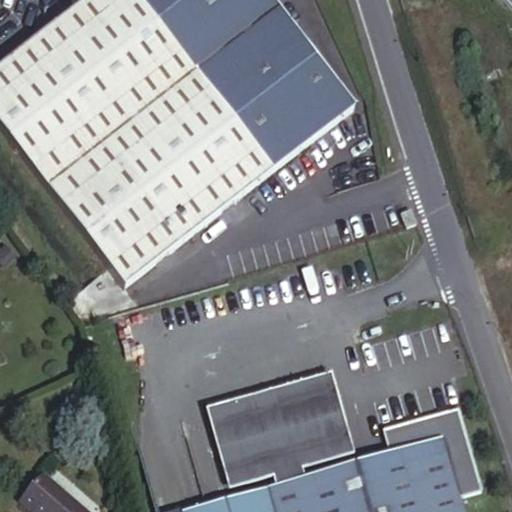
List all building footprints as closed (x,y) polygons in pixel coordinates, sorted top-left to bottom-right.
[(351,109),(265,0),(90,0),(0,70),(0,134),(120,287),(351,109)] [(416,227),(412,214),(400,219),(405,232),(416,227)] [(332,445),(319,401),(222,429),(235,473),(332,445)] [(459,511),(457,501),(480,494),(456,413),(382,435),(389,459),(202,511),(459,511)] [(79,511),(43,480),(19,506),(25,511),(79,511)]
